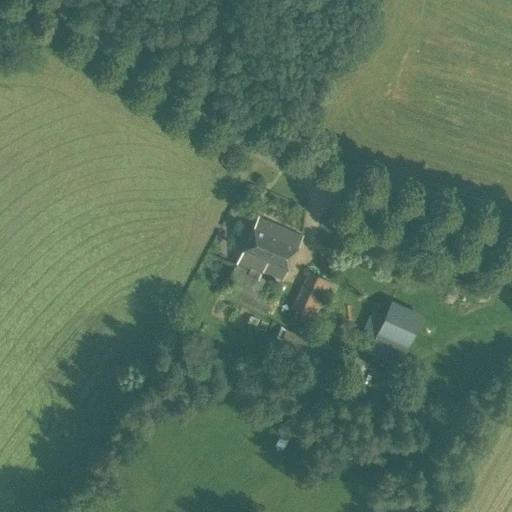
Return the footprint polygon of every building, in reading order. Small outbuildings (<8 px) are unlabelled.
[(282,279),(301,236),(258,216),(223,295),(266,314),(279,286),(257,276),(260,269),(282,279)] [(333,296),(339,284),(307,270),(291,308),(295,310),(291,319),(311,328),(315,318),(317,318),(328,294),(333,296)] [(398,365),(420,314),(392,301),(369,352),(398,365)] [(307,363),(316,343),(286,328),(276,349),(307,363)] [(352,382),(364,360),(349,352),(338,374),(352,382)]
